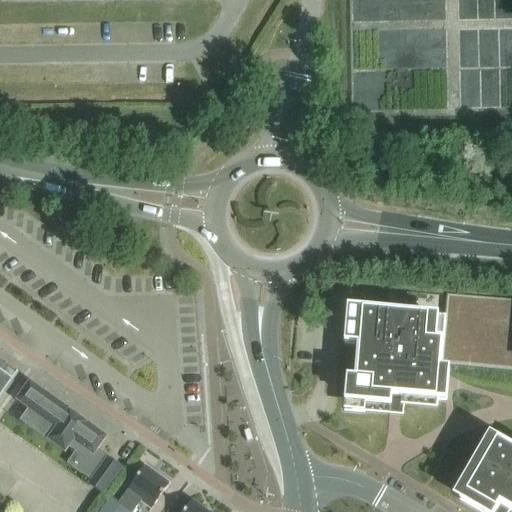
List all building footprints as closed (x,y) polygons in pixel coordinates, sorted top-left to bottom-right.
[(352,308),(349,345),(357,346),(354,379),(352,404),(389,407),(390,398),(437,403),(441,365),(511,371),(511,301),(446,295),(444,316),(352,308)] [(0,400),(17,376),(0,364),(0,400)] [(20,423),(63,454),(67,449),(74,453),(66,465),(79,475),(95,452),(104,439),(28,384),(15,402),(28,412),(20,423)] [(511,511),(511,448),(495,439),(463,494),(493,511),(494,511),(498,506),(508,511),(511,511)] [(88,486),(101,496),(120,470),(95,452),(79,475),(90,483),(88,486)] [(150,511),(168,486),(144,469),(126,494),(117,506),(125,511),(133,511),(140,504),(150,511)] [(204,511),(191,502),(184,511),(204,511)]
